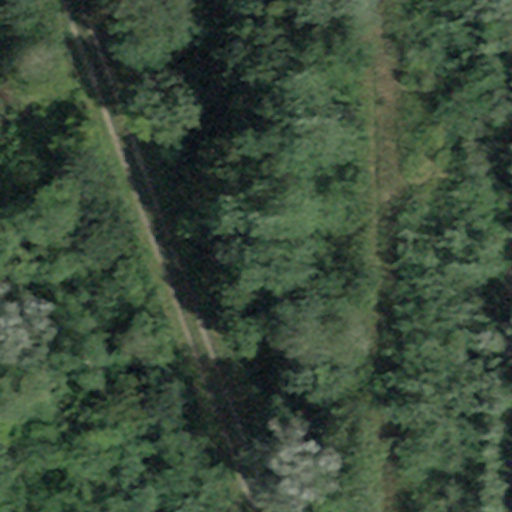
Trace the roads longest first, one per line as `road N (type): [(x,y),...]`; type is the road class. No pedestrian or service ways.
road 1 (track): [(256,511),(66,0)]
road 2 (track): [(382,0),(390,511)]
